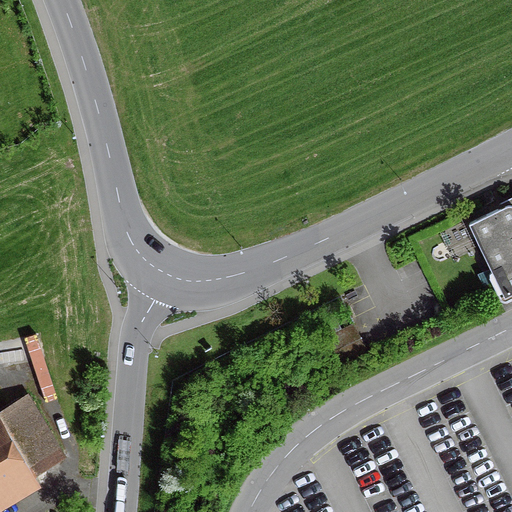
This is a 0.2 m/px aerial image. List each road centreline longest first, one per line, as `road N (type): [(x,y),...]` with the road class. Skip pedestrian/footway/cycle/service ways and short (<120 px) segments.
road 1 (unclassified): [(164,276),(223,280),(284,258),(511,147)]
road 2 (unclassified): [(61,0),(93,86),(130,244),(164,276)]
road 3 (unclassified): [(164,276),(137,332),(119,511)]
